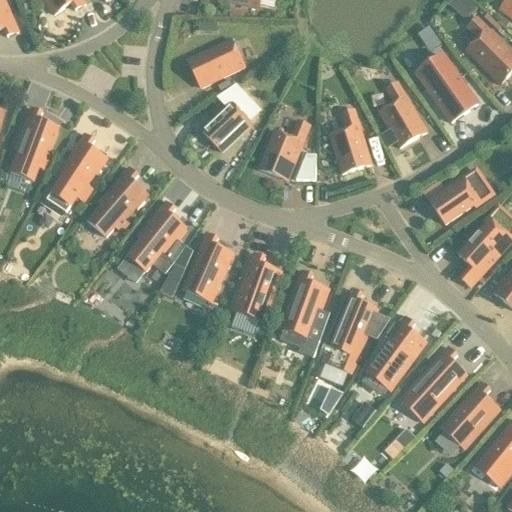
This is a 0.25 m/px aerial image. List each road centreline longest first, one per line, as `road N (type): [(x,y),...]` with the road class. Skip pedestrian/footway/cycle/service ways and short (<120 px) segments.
road 1 (residential): [(2,64),(96,103),(176,163)]
road 2 (residential): [(270,216),(380,256),(448,294)]
road 3 (residential): [(176,163),(152,82),(167,0)]
road 4 (residential): [(2,64),(93,46),(150,0)]
road 5 (residential): [(379,196),(461,154),(511,116)]
road 6 (residential): [(448,294),(379,196)]
